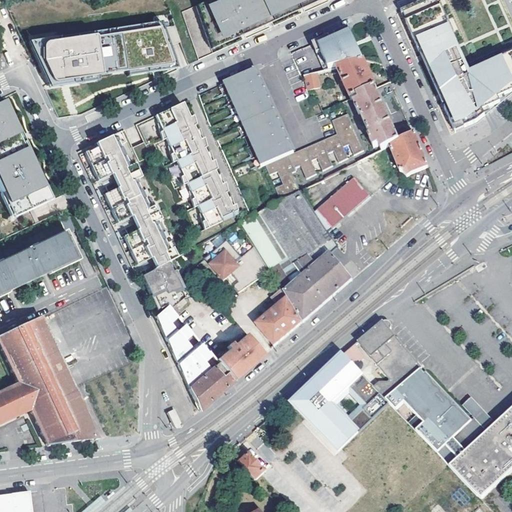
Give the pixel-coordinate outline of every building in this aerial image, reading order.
[(315,0),(316,2),(320,0),(218,0),(209,4),(208,1),(195,7),(211,50),(227,42),(225,39),(240,32),(299,6),(312,0),(315,0)] [(316,2),(315,0),(312,0),(299,6),(240,32),(225,39),(227,42),(316,2)] [(434,0),(427,0),(404,11),(409,22),(406,23),(419,52),(422,50),(425,57),(427,61),(423,62),(437,93),(441,91),(442,95),(448,108),(444,109),(455,133),(477,123),(511,94),(511,44),(467,65),(460,49),(455,51),(452,45),(457,43),(453,33),(450,35),(444,22),(443,19),(446,17),(441,7),(438,9),(434,0)] [(439,0),(434,0),(438,9),(441,7),(442,7),(439,0)] [(404,11),(401,12),(406,23),(409,22),(404,11)] [(448,20),(444,22),(450,35),(454,33),(448,20)] [(28,43),(30,48),(44,46),(43,44),(154,26),(154,27),(162,26),(161,21),(28,43)] [(44,46),(30,48),(48,85),(98,77),(97,71),(126,66),(126,72),(176,64),(162,26),(154,27),(154,26),(43,44),(44,46)] [(348,28),(315,43),(328,71),(337,69),(361,63),(361,62),(362,61),(357,49),(355,50),(354,48),(356,47),(355,44),(348,28)] [(422,50),(419,52),(423,62),(427,61),(425,57),(422,50)] [(298,51),(292,55),(301,69),(306,66),(298,51)] [(337,69),(350,99),(357,97),(375,89),(369,74),(363,62),(361,63),(337,69)] [(176,64),(126,72),(127,76),(153,72),(177,68),(176,64)] [(97,71),(98,77),(126,72),(126,66),(97,71)] [(255,70),(225,84),(229,95),(231,94),(236,105),(234,106),(239,116),(241,115),(245,126),(243,127),(248,137),(250,136),(255,147),(253,147),(257,157),(259,156),(264,168),(294,154),(293,152),(289,143),(287,144),(286,142),(283,134),(285,133),(284,131),(280,122),(278,123),(277,121),(274,113),(276,112),(275,110),(271,102),(269,102),(268,100),(265,92),(266,92),(265,89),(262,81),(260,82),(259,79),(255,70)] [(317,73),(305,76),(308,90),(320,87),(317,73)] [(98,77),(48,85),(49,89),(65,86),(99,81),(98,77)] [(375,89),(357,97),(359,102),(354,104),(358,115),(360,114),(370,136),(368,138),(373,148),(378,145),(380,150),(384,149),(389,146),(399,142),(392,126),(382,103),(375,89)] [(441,91),(437,93),(444,109),(448,108),(442,95),(441,91)] [(29,211),(51,201),(5,101),(0,103),(0,192),(1,194),(6,192),(17,217),(29,211)] [(182,103),(156,116),(159,124),(166,138),(170,146),(177,161),(180,169),(187,183),(191,191),(197,206),(201,214),(208,228),(235,216),(227,201),(226,199),(224,194),(217,179),(216,176),(214,171),(207,156),(206,154),(203,149),(197,135),(195,131),(193,126),(186,112),(185,109),(182,103)] [(186,112),(193,126),(195,125),(190,107),(185,109),(186,112)] [(159,124),(158,124),(162,141),(166,138),(159,124)] [(197,135),(203,149),(206,147),(200,129),(195,131),(197,135)] [(154,258),(158,268),(167,263),(177,258),(172,248),(169,249),(156,222),(161,220),(154,205),(150,208),(137,179),(141,177),(135,163),(130,166),(121,145),(125,143),(120,132),(102,140),(104,144),(84,153),(97,181),(115,173),(121,186),(103,194),(117,223),(135,215),(141,228),(122,237),(136,266),(154,258)] [(389,146),(399,171),(403,173),(405,177),(409,175),(411,173),(411,175),(428,168),(427,165),(421,151),(414,135),(399,142),(389,146)] [(170,146),(168,147),(173,163),(177,161),(170,146)] [(207,156),(214,171),(216,170),(211,151),(206,154),(207,156)] [(180,169),(178,169),(183,185),(187,183),(180,169)] [(217,179),(224,194),(227,193),(221,174),(216,176),(217,179)] [(354,180),(318,211),(327,224),(332,230),(335,227),(334,226),(361,204),(362,205),(370,198),(366,193),(365,194),(358,186),(359,185),(354,180)] [(191,191),(189,192),(194,208),(197,206),(191,191)] [(6,192),(1,194),(12,219),(17,217),(6,192)] [(258,254),(261,258),(270,273),(281,291),(285,298),(302,323),(336,294),(351,281),(347,276),(328,253),(336,247),(301,193),(272,208),(259,215),(288,257),(282,261),(261,228),(248,238),(258,254)] [(227,201),(235,216),(237,215),(231,196),(226,199),(227,201)] [(201,214),(199,214),(204,230),(208,228),(201,214)] [(79,236),(72,222),(63,227),(66,232),(0,261),(0,297),(8,294),(8,292),(11,291),(45,275),(48,273),(48,275),(79,261),(70,240),(79,236)] [(235,239),(210,254),(226,278),(234,273),(240,282),(235,285),(239,292),(270,273),(261,258),(258,254),(248,260),(235,239)] [(158,268),(141,277),(157,312),(167,307),(169,309),(170,310),(183,299),(180,291),(184,289),(181,283),(171,287),(169,282),(178,277),(175,271),(171,273),(167,263),(158,268)] [(257,326),(274,347),(302,323),(285,298),(281,291),(272,299),(279,307),(257,326)] [(169,309),(155,318),(197,406),(199,411),(231,384),(234,382),(215,361),(170,310),(169,309)] [(73,390),(61,363),(62,362),(60,360),(59,361),(56,353),(57,353),(39,317),(0,334),(0,360),(9,380),(0,384),(0,423),(26,411),(30,409),(31,412),(30,412),(31,414),(32,414),(37,424),(35,424),(37,427),(38,426),(46,445),(46,446),(49,446),(49,445),(59,443),(59,444),(62,444),(62,443),(79,441),(79,442),(82,441),(82,440),(94,439),(94,440),(97,440),(97,439),(80,405),(82,404),(80,401),(79,402),(76,395),(77,394),(76,392),(74,392),(73,390)] [(422,368),(389,329),(390,328),(390,326),(389,324),(387,322),(385,322),(383,323),(363,340),(360,343),(392,379),(388,383),(380,382),(375,387),(386,399),(422,368)] [(228,350),(215,361),(234,382),(264,356),(245,335),(237,342),(241,346),(237,350),(233,346),(231,343),(226,348),(228,350)] [(237,342),(233,346),(237,350),(241,346),(237,342)] [(357,345),(345,355),(356,366),(367,355),(357,345)] [(356,366),(345,355),(295,398),(297,400),(334,439),(341,441),(341,443),(341,445),(342,448),(344,449),(392,404),(386,399),(375,387),(356,366)] [(422,368),(386,399),(392,404),(449,464),(482,500),(511,471),(511,409),(500,420),(495,425),(476,404),(469,411),(475,417),(470,422),(426,373),(425,374),(421,370),(422,368)] [(334,439),(297,400),(294,404),(340,453),(344,449),(342,448),(341,445),(341,443),(341,441),(334,439)] [(250,455),(238,466),(256,484),(267,473),(250,455)] [(232,470),(223,459),(219,463),(228,474),(232,470)] [(31,511),(29,492),(0,495),(0,511),(31,511)]
